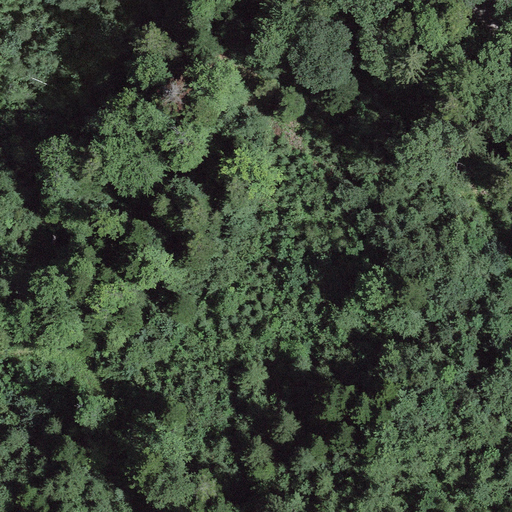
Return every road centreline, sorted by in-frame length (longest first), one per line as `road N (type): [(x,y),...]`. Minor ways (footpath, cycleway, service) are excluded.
road 1 (track): [(323,0),(511,251)]
road 2 (track): [(0,359),(58,357),(98,377),(146,511)]
